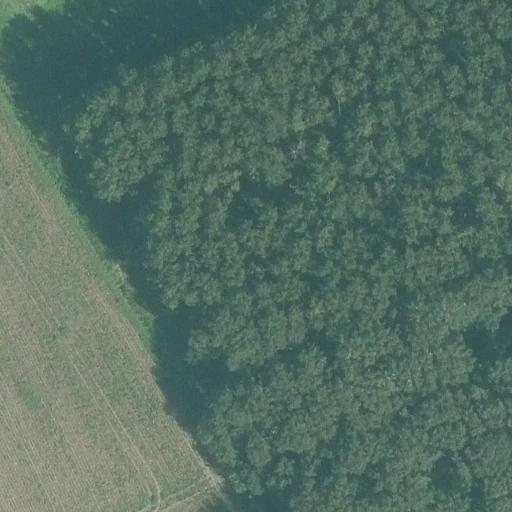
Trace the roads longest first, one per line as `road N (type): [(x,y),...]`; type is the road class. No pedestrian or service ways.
road 1 (track): [(272,511),(221,402),(48,106),(281,0)]
road 2 (track): [(221,402),(511,266)]
